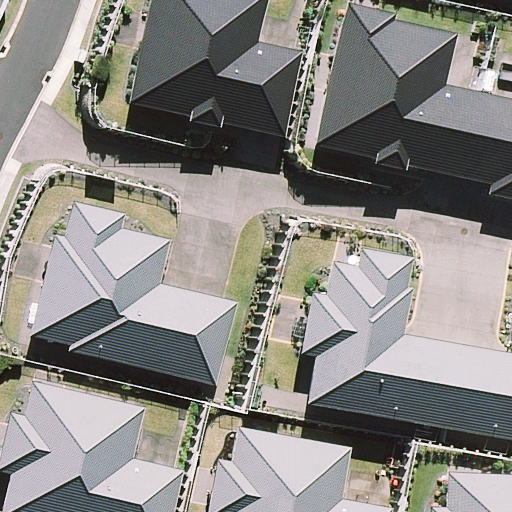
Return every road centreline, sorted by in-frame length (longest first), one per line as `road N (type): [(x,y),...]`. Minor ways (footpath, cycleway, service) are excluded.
road 1 (unknown): [(2,105),(511,266)]
road 2 (residential): [(0,111),(54,0)]
